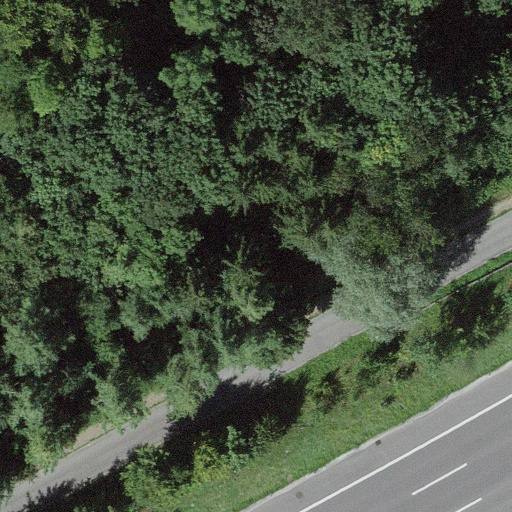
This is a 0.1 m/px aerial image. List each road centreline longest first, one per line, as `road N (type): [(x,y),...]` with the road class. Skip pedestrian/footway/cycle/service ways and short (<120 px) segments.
road 1 (unknown): [(511,203),(0,482)]
road 2 (unclassified): [(3,511),(511,235)]
